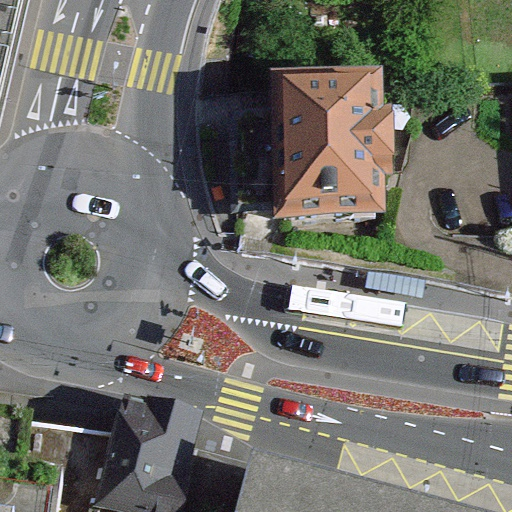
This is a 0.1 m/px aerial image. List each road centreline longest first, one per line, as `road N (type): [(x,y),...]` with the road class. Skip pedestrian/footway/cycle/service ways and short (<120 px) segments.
road 1 (primary): [(79,333),(128,371),(507,470)]
road 2 (primary): [(511,366),(261,323),(140,258)]
road 3 (motorway): [(130,227),(174,0)]
road 4 (motorway): [(82,0),(65,51),(45,197)]
